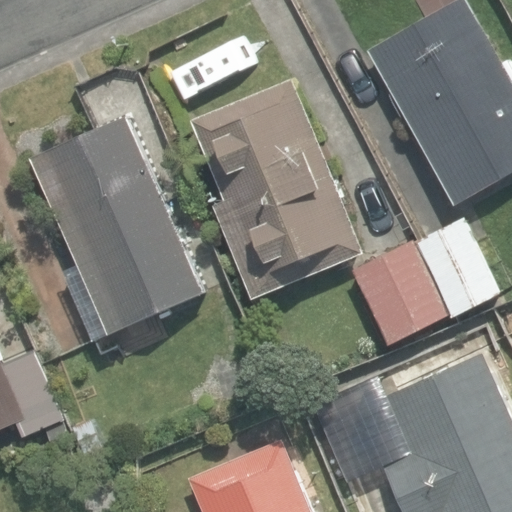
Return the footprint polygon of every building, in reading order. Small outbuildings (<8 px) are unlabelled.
[(459,0),(371,50),(457,204),(511,172),(511,81),(466,0),(459,0)] [(216,204),(256,297),(363,252),(291,81),(193,122),(226,200),(216,204)] [(35,158),(112,333),(204,292),(127,117),(35,158)] [(469,219),(417,243),(452,318),(455,316),(456,319),(505,296),(469,219)] [(452,318),(417,243),(357,272),(393,346),(452,318)] [(6,363),(0,348),(0,433),(21,424),(28,439),(37,435),(47,455),(72,443),(62,421),(68,418),(65,410),(89,399),(75,368),(49,380),(35,349),(6,363)] [(511,511),(511,406),(487,352),(392,394),(418,452),(389,464),(410,511),(511,511)] [(76,433),(88,456),(114,443),(102,420),(76,433)] [(318,511),(288,438),(194,476),(209,511),(318,511)]
